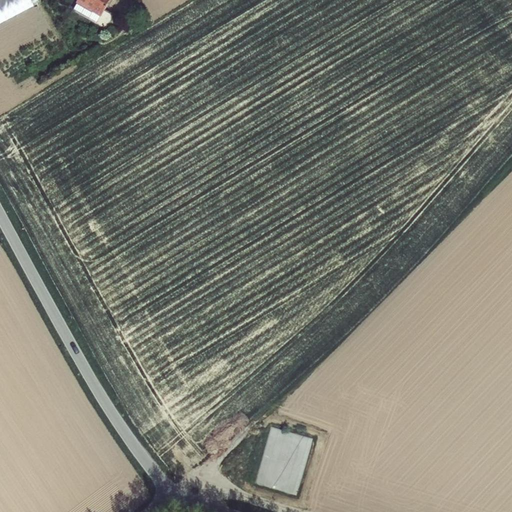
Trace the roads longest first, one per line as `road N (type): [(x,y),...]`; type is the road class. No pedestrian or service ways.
road 1 (track): [(511,152),(383,293),(174,495)]
road 2 (tertiary): [(174,495),(105,402),(0,214)]
road 3 (track): [(195,0),(0,115)]
